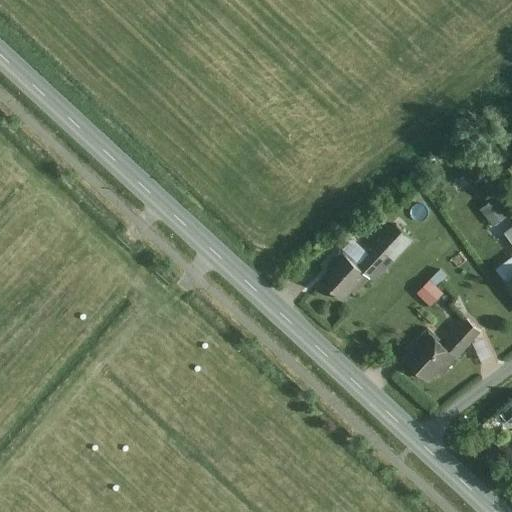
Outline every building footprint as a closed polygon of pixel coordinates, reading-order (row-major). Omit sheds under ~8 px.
[(495,225),(510,214),(495,195),(480,207),(495,225)] [(344,254),(319,279),(340,301),(366,276),(344,254)] [(416,290),(430,304),(444,291),(430,277),(416,290)] [(511,277),(501,285),(511,298),(511,277)] [(441,346),(425,331),(410,349),(413,352),(404,360),(430,382),(438,373),(441,376),(480,333),(466,320),(441,346)]
